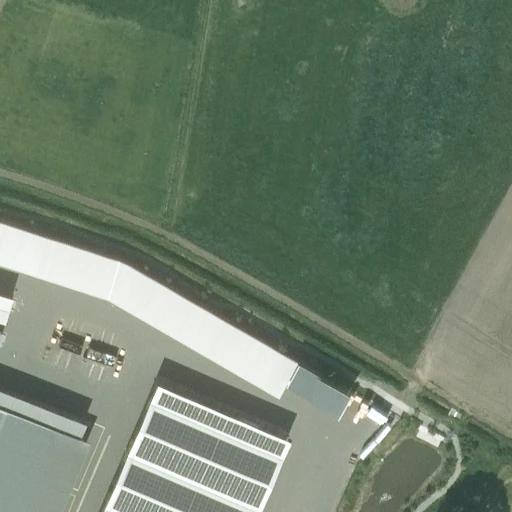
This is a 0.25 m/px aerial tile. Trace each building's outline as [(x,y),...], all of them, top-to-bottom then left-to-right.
[(88,511),(106,460),(83,453),(92,427),(0,396),(0,511),(88,511)] [(99,511),(127,511),(141,473),(116,464),(99,511)] [(148,477),(139,511),(164,511),(172,483),(148,477)] [(201,511),(207,495),(184,488),(175,511),(201,511)] [(254,511),(251,511),(250,511),(235,511),(238,505),(215,499),(211,511),(254,511)]
